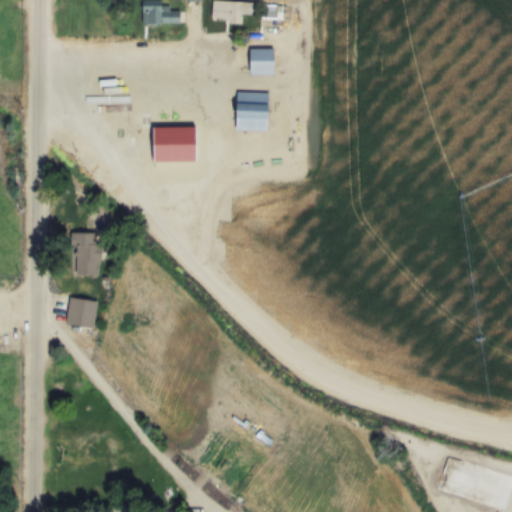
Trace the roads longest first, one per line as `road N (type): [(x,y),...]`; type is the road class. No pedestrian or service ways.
road 1 (residential): [(38,113),(304,371),(396,409),(511,430)]
road 2 (residential): [(35,511),(40,0)]
road 3 (residential): [(40,53),(238,57)]
